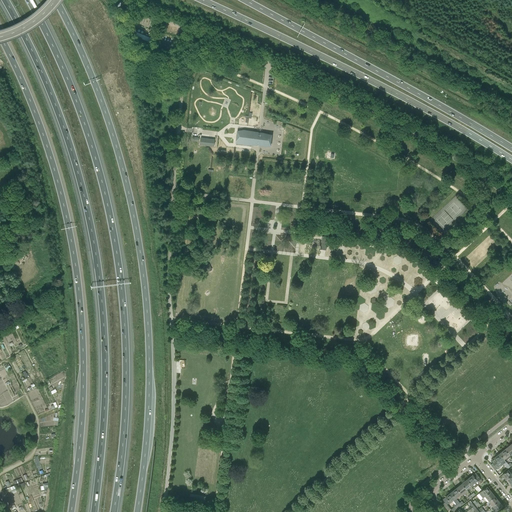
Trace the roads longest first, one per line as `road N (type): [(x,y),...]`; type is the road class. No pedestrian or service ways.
road 1 (track): [(172,192),(186,65),(214,65),(265,86),(395,152),(492,220),(430,277),(483,330)]
road 2 (motorway): [(4,0),(54,101),(94,247),(104,357),(94,511)]
road 3 (motorway): [(113,511),(125,388),(115,244),(73,93),(28,0)]
road 4 (trunk): [(137,511),(148,390),(138,240),(95,86),(55,0)]
road 5 (trunk): [(0,36),(54,170),(76,271),(82,388),(71,511)]
road 6 (track): [(164,511),(171,319),(235,326),(228,393)]
road 7 (track): [(397,412),(344,360),(366,339),(235,326),(246,249)]
road 8 (trunk): [(198,0),(465,131)]
road 9 (track): [(298,511),(483,330),(505,311),(511,318)]
road 10 (trunk): [(471,124),(243,0)]
road 11 (track): [(466,347),(415,293),(373,266),(246,249)]
road 12 (track): [(386,217),(433,236),(505,311)]
road 13 (track): [(361,344),(464,453)]
road 14 (track): [(292,254),(285,303),(265,301),(274,230)]
road 15 (track): [(0,473),(30,458),(38,440),(32,407),(7,359)]
road 16 (unknown): [(390,0),(511,65)]
road 17 (track): [(246,249),(252,201),(172,192)]
road 18 (track): [(171,319),(172,192)]
